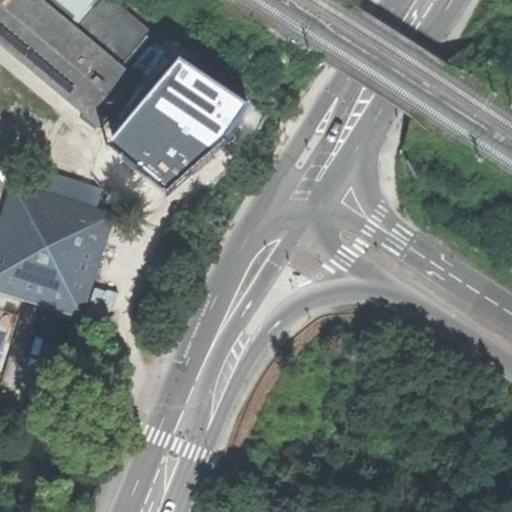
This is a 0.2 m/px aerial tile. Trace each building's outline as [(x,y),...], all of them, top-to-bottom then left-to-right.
[(45,0),(0,0),(0,29),(101,117),(135,78),(123,68),(45,0)] [(45,0),(123,68),(153,34),(113,0),(45,0)] [(0,39),(96,122),(101,117),(0,29),(0,39)] [(109,144),(167,194),(227,140),(248,104),(179,59),(109,144)] [(0,238),(0,286),(81,312),(97,260),(110,217),(16,188),(0,238)]
